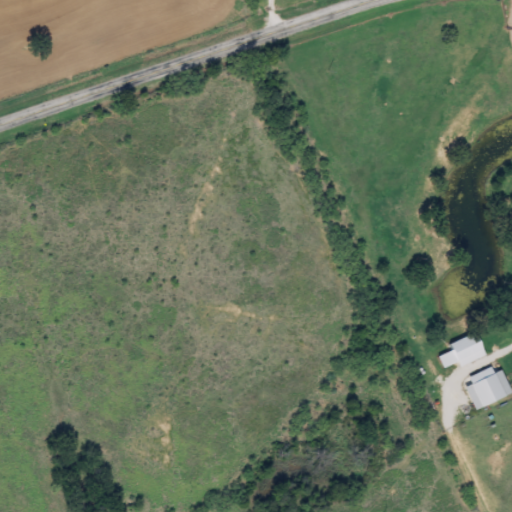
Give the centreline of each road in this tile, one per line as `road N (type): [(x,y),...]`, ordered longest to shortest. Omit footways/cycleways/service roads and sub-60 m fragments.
road 1 (tertiary): [(381,0),(0,125)]
road 2 (residential): [(378,511),(446,430),(482,318),(487,226),(511,160)]
